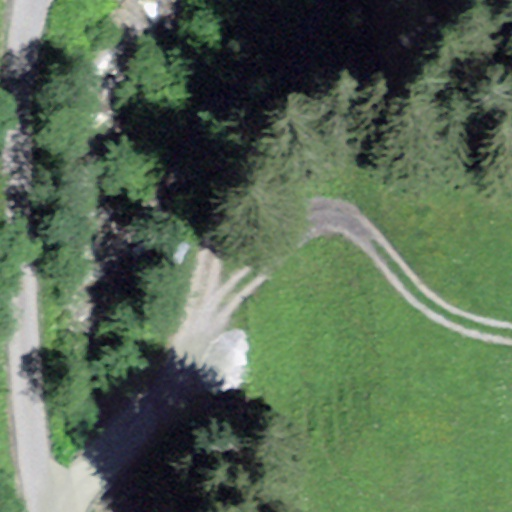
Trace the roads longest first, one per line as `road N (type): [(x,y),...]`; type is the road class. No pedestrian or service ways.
road 1 (track): [(511,333),(438,310),(353,222),(312,212),(198,313),(185,358),(37,511)]
road 2 (unclassified): [(30,0),(19,207),(38,511)]
road 3 (track): [(456,0),(338,97),(246,189),(222,224),(198,313)]
